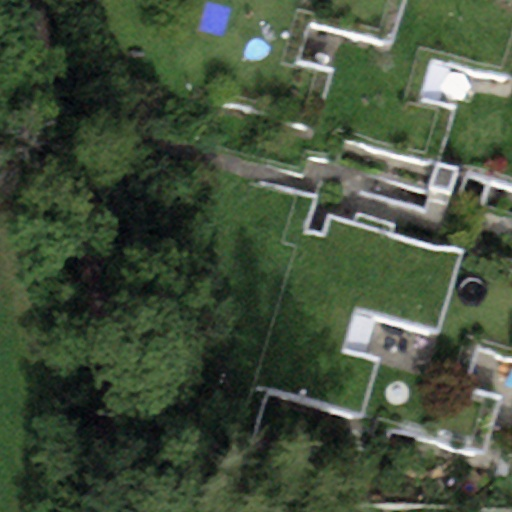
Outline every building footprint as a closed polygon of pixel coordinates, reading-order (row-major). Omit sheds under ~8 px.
[(211,0),(180,97),(290,134),(303,96),(256,80),(276,19),(365,49),(381,0),(211,0)] [(511,58),(511,23),(421,0),(381,0),(365,49),(276,19),(256,80),(303,96),(290,134),(418,188),(439,126),(410,117),(424,77),(497,102),(511,58)] [(439,126),(418,188),(511,220),(511,58),(497,102),(424,77),(410,117),(439,126)] [(307,216),(254,197),(226,278),(286,299),(249,406),(340,438),(361,380),(319,365),(337,314),(423,344),(447,277),(318,232),(311,253),(296,248),(307,216)] [(361,380),(340,438),(466,483),(487,420),(446,406),(463,358),(511,374),(511,298),(447,277),(423,344),(337,314),(319,365),(361,380)] [(511,374),(463,358),(446,406),(487,420),(466,483),(498,495),(506,474),(511,476),(511,374)]
